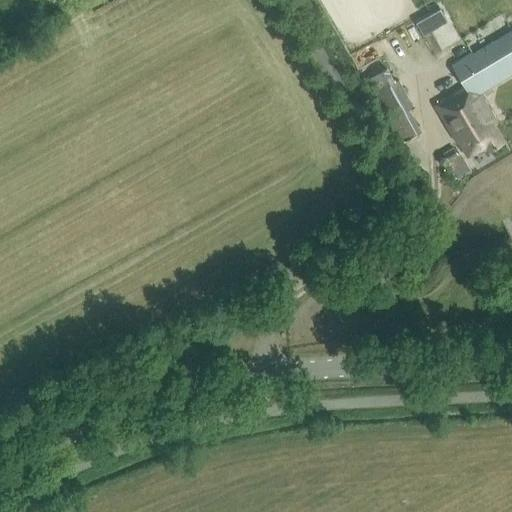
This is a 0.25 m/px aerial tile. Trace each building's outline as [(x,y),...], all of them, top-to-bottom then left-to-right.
[(415,21),(423,35),(437,27),(429,13),(415,21)] [(490,34),(485,26),(466,37),(470,45),(490,34)] [(477,93),(511,71),(511,32),(452,68),(466,90),(444,104),(442,100),(438,102),(440,106),(436,109),(457,142),(459,140),(468,155),(486,145),(490,151),(503,142),(493,125),(496,123),(477,93)] [(394,82),(389,73),(386,68),(380,57),(358,69),(398,143),(420,131),(408,109),(412,107),(397,80),(394,82)] [(457,155),(453,148),(443,154),(447,161),(457,155)]
